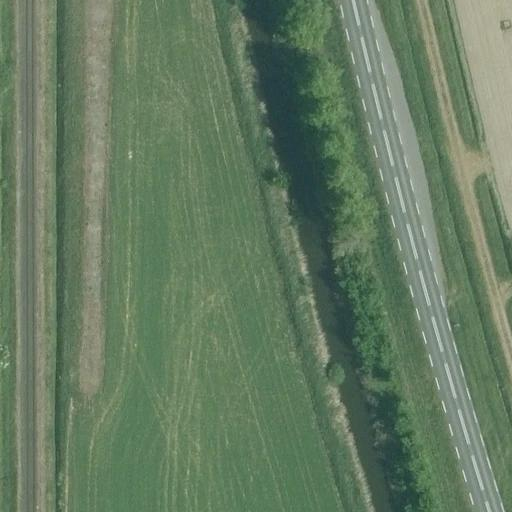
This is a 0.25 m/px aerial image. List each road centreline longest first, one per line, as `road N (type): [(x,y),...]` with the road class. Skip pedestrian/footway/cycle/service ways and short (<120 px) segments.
road 1 (primary): [(493,511),(444,357),(352,0)]
road 2 (track): [(511,357),(420,0)]
